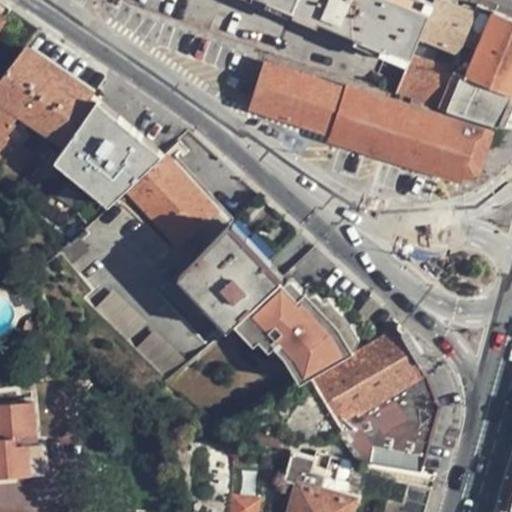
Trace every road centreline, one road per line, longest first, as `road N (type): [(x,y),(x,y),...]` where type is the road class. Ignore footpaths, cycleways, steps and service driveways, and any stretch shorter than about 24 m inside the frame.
road 1 (secondary): [(345,222),(55,13)]
road 2 (secondary): [(386,278),(456,354),(481,434)]
road 3 (secondary): [(386,278),(459,311),(511,311)]
